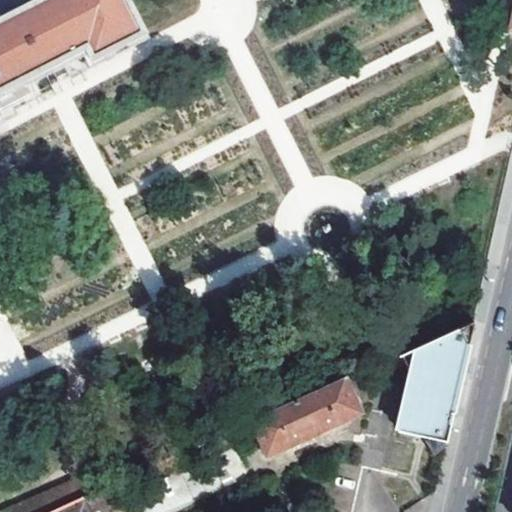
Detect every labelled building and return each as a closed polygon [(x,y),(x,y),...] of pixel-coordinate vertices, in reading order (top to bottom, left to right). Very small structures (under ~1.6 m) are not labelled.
[(0,110),(33,93),(32,91),(86,63),(82,58),(88,54),(91,62),(145,35),(127,0),(39,0),(0,20),(0,110)] [(448,436),(474,319),(415,346),(397,425),(432,434),(438,447),(448,436)] [(345,378),(253,420),(269,453),(360,411),(345,378)] [(235,448),(122,499),(128,511),(170,511),(249,477),(235,448)] [(92,474),(14,511),(60,511),(100,491),(92,474)] [(98,511),(108,507),(100,491),(60,511),(98,511)]
